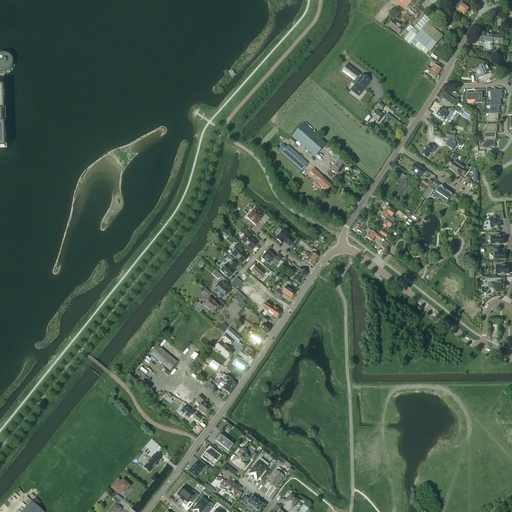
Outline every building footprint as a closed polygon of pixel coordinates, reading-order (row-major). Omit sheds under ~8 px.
[(457,3),(454,7),(456,9),(464,15),(465,15),(466,14),(467,13),(467,12),(470,8),(461,2),(460,4),(457,3)] [(389,20),(386,23),(388,26),(396,32),(399,34),(404,29),(401,26),(393,20),(392,22),(389,20)] [(409,33),(404,39),(410,45),(411,43),(420,51),(421,50),(426,55),(430,51),(430,52),(443,36),(428,23),(423,29),(419,33),(413,28),(409,33)] [(479,33),(478,43),(484,44),(483,47),(492,48),(492,43),(502,45),(503,36),(484,34),(484,32),(480,31),(480,33),(479,33)] [(4,54),(2,54),(0,54),(0,70),(0,71),(2,71),(4,71),(6,71),(7,70),(9,69),(10,68),(11,66),(12,64),(12,62),(12,61),(11,59),(10,57),(9,56),(8,55),(6,54),(4,54)] [(481,68),(475,70),(479,79),(484,76),(485,76),(484,74),(490,71),(490,70),(489,69),(487,64),(480,66),(481,68)] [(347,65),(342,72),(353,80),(354,81),(359,75),(360,74),(347,65)] [(432,69),(431,70),(438,75),(442,70),(435,66),(433,69),(432,69)] [(427,67),(425,70),(430,73),(429,75),(435,79),(438,75),(431,70),(427,67)] [(353,80),(351,83),(354,85),(354,86),(354,87),(351,90),(356,94),(358,91),(360,88),(363,90),(366,86),(367,85),(367,84),(370,81),(362,75),(362,76),(361,76),(359,75),(354,81),(353,80)] [(490,89),(487,89),(487,92),(490,92),(490,98),(492,98),(500,98),(501,98),(502,98),(502,94),(501,94),(501,90),(503,90),(490,90),(490,89)] [(466,95),(463,95),(463,104),(466,104),(466,101),(475,100),(475,104),(482,103),(482,93),(466,93),(466,95)] [(492,102),(489,102),(489,106),(491,106),(498,106),(499,106),(501,106),(501,102),(500,102),(500,98),(492,98),(492,102)] [(376,111),(372,117),(376,120),(378,122),(383,116),(379,113),(381,109),(382,110),(384,107),(379,103),(377,106),(379,108),(376,111)] [(491,110),(488,110),(488,114),(488,113),(489,113),(497,113),(497,114),(498,114),(499,114),(499,106),(498,106),(491,106),(491,110)] [(441,108),(437,115),(438,116),(439,117),(440,117),(444,120),(446,118),(449,120),(454,113),(455,111),(451,108),(450,110),(449,109),(447,112),(441,108)] [(488,118),(486,118),(486,122),(496,122),(497,122),(498,122),(498,114),(497,114),(497,113),(489,113),(489,118),(488,118)] [(303,125),(292,137),(315,157),(325,145),(310,131),(312,129),(305,123),(303,125)] [(485,131),(483,131),(483,133),(484,133),(485,133),(487,133),(487,132),(494,132),(494,133),(495,133),(495,132),(496,132),(497,132),(496,124),(487,124),(487,128),(485,128),(485,131)] [(485,133),(484,133),(484,137),(484,141),(485,141),(485,140),(493,140),(494,140),(495,140),(496,140),(496,132),(495,132),(495,133),(494,133),(494,132),(487,132),(487,133),(485,133)] [(437,138),(434,142),(442,148),(446,143),(441,139),(440,140),(437,138)] [(449,140),(447,143),(451,145),(449,147),(452,149),(455,144),(454,144),(454,142),(449,140)] [(485,143),(480,143),(480,149),(487,148),(487,150),(491,150),(491,148),(495,148),(495,140),(494,140),(493,140),(485,140),(485,141),(485,143)] [(283,144),(278,150),(281,153),(302,171),(308,164),(288,146),(286,147),(283,144)] [(423,151),(421,153),(422,154),(427,158),(431,151),(434,152),(436,149),(431,145),(429,148),(427,147),(424,151),(423,151)] [(452,160),(448,165),(451,167),(449,170),(454,174),(459,165),(455,162),(457,158),(455,157),(456,155),(452,153),(449,158),(452,160)] [(337,163),(331,170),(338,176),(346,166),(341,162),(339,160),(341,157),(336,154),(332,159),(332,160),(333,160),(337,163)] [(415,164),(411,170),(421,177),(424,173),(426,175),(428,173),(425,171),(415,164)] [(459,165),(454,174),(457,176),(459,177),(461,175),(463,176),(469,167),(466,166),(464,169),(459,165)] [(314,169),(308,175),(326,192),(332,185),(314,169)] [(403,180),(396,191),(399,193),(402,195),(409,185),(410,185),(413,182),(407,178),(408,178),(402,174),(399,178),(403,180)] [(429,188),(425,194),(429,196),(432,198),(432,197),(433,198),(432,198),(433,199),(433,198),(434,199),(435,199),(436,199),(437,199),(438,198),(440,200),(441,198),(442,199),(442,198),(442,197),(448,200),(446,203),(448,201),(450,198),(453,200),(456,196),(456,195),(452,195),(443,188),(443,187),(442,187),(442,186),(441,186),(441,187),(440,187),(433,182),(433,183),(431,185),(429,188)] [(387,206),(383,211),(392,217),(396,213),(392,210),(387,206)] [(255,208),(247,217),(256,225),(261,220),(265,224),(269,219),(265,215),(264,216),(255,208)] [(383,211),(380,216),(382,218),(380,221),(383,223),(390,228),(393,229),(396,224),(394,223),(396,220),(392,217),(383,211)] [(494,217),(489,218),(491,228),(501,226),(500,220),(504,220),(502,212),(493,214),(494,217)] [(244,227),(240,231),(245,236),(241,241),(251,250),(257,244),(250,238),(252,235),(244,227)] [(368,234),(366,237),(372,242),(375,237),(381,241),(382,238),(371,230),(369,229),(366,232),(368,234)] [(283,230),(276,239),(282,244),(284,242),(289,246),(294,241),(288,237),(289,236),(283,230)] [(497,233),(491,233),(491,237),(491,244),(495,244),(495,245),(499,245),(499,244),(504,244),(504,236),(500,236),(497,236),(497,233)] [(236,250),(232,255),(242,264),(247,257),(242,252),(244,250),(237,244),(234,248),(236,250)] [(303,251),(302,253),(304,254),(315,262),(318,257),(315,255),(317,252),(309,246),(307,249),(312,252),(310,255),(308,254),(303,251)] [(501,250),(493,250),(493,260),(506,260),(506,255),(505,255),(505,253),(501,253),(501,250)] [(262,258),(269,264),(274,258),(267,252),(264,255),(263,255),(262,257),(262,258)] [(303,260),(301,263),(308,267),(310,264),(312,266),(315,262),(304,254),(303,256),(305,258),(306,257),(308,258),(306,261),(303,260)] [(234,272),(233,270),(237,266),(232,261),(228,266),(226,264),(221,270),(229,278),(234,272)] [(502,263),(495,263),(495,266),(496,266),(496,274),(501,274),(501,275),(505,275),(505,274),(509,274),(509,266),(505,266),(502,266),(502,263)] [(257,265),(251,271),(260,278),(265,272),(268,275),(270,272),(265,268),(263,270),(257,265)] [(293,269),(292,272),(304,279),(307,274),(300,269),(297,273),(295,272),(296,271),(293,269)] [(292,272),(290,274),(293,276),(294,275),(295,276),(293,280),(300,285),(304,279),(292,272)] [(501,279),(487,279),(487,282),(487,283),(488,283),(489,283),(492,283),(492,288),(492,289),(494,289),(494,292),(495,292),(496,292),(497,292),(501,292),(501,291),(501,290),(501,288),(504,288),(505,288),(505,287),(504,287),(504,286),(504,282),(501,282),(501,279)] [(235,285),(232,282),(231,284),(237,289),(242,283),(239,280),(235,285)] [(229,289),(231,287),(224,281),(222,283),(221,282),(218,285),(217,285),(216,285),(215,286),(215,287),(215,288),(216,289),(214,292),(221,298),(223,296),(225,297),(230,291),(229,289)] [(286,286),(282,292),(291,298),(295,293),(288,288),(286,286)] [(254,289),(247,297),(261,309),(262,308),(268,312),(266,315),(267,315),(271,318),(273,316),(278,319),(280,315),(279,314),(280,313),(277,310),(274,308),(275,306),(268,301),(254,290),(254,289)] [(238,295),(234,299),(238,303),(242,299),(238,295)] [(218,307),(214,304),(215,303),(213,301),(212,302),(208,298),(203,304),(201,305),(199,304),(195,309),(199,313),(205,307),(213,313),(218,307)] [(261,321),(259,325),(261,326),(259,329),(260,330),(260,331),(261,331),(262,331),(266,334),(267,333),(267,334),(269,331),(270,329),(264,325),(265,324),(268,320),(265,318),(264,317),(261,321)] [(229,328),(225,333),(237,343),(241,339),(229,328)] [(253,333),(249,340),(256,344),(256,343),(260,346),(263,340),(253,333)] [(227,336),(216,348),(222,353),(221,354),(227,359),(233,352),(226,346),(229,343),(230,345),(233,342),(227,336)] [(255,353),(246,347),(247,346),(244,344),(241,348),(242,348),(237,356),(242,360),(245,355),(248,357),(248,356),(251,358),(255,353)] [(177,363),(157,346),(150,354),(170,371),(177,363)] [(207,365),(211,360),(206,356),(202,362),(207,365)] [(238,361),(234,367),(237,369),(238,368),(242,371),(243,370),(244,369),(246,366),(244,365),(239,361),(238,361)] [(231,382),(233,380),(226,376),(222,382),(233,390),(236,385),(231,382)] [(230,394),(233,390),(222,382),(221,381),(219,379),(216,383),(223,388),(222,389),(230,394)] [(210,408),(203,402),(205,399),(200,395),(197,399),(202,403),(197,408),(205,415),(210,408)] [(202,418),(194,412),(191,416),(198,423),(202,418)] [(220,435),(215,441),(216,442),(215,444),(220,448),(222,446),(229,451),(233,445),(221,436),(220,435)] [(241,450),(232,462),(237,466),(237,465),(243,470),(248,463),(247,462),(250,458),(245,454),(246,453),(246,452),(246,451),(246,450),(244,449),(243,449),(242,449),(242,450),(241,451),(241,450)] [(205,452),(201,458),(205,461),(207,459),(211,463),(214,460),(217,462),(221,456),(216,452),(214,454),(209,450),(206,453),(205,452)] [(151,470),(160,460),(154,455),(144,468),(149,473),(151,470)] [(191,469),(189,472),(192,474),(196,477),(199,474),(201,472),(201,471),(203,468),(200,466),(200,465),(196,462),(194,466),(194,465),(191,469)] [(257,462),(248,474),(257,481),(258,479),(261,482),(269,472),(265,469),(266,469),(265,468),(266,467),(267,466),(267,464),(266,463),(265,463),(264,463),(263,464),(262,466),(257,462)] [(276,471),(267,482),(276,488),(284,477),(276,471)] [(121,482),(118,479),(111,488),(118,494),(121,491),(124,493),(130,486),(123,480),(121,482)] [(241,488),(232,482),(229,480),(226,483),(223,480),(220,485),(223,487),(223,488),(226,490),(226,491),(227,492),(227,493),(230,495),(230,494),(232,495),(234,492),(236,494),(241,488)] [(195,498),(193,497),(190,494),(191,492),(188,488),(186,491),(182,488),(176,495),(180,498),(179,500),(183,502),(184,501),(188,504),(189,501),(192,503),(193,502),(195,498)] [(287,500),(285,504),(286,505),(284,507),(289,511),(291,509),(292,509),(298,501),(294,499),(294,498),(291,495),(287,500)] [(249,500),(244,496),(240,501),(246,506),(247,504),(258,511),(263,504),(252,496),(251,497),(252,497),(249,500)] [(202,511),(208,511),(212,508),(201,500),(193,511),(194,511),(201,511),(202,511)] [(43,511),(39,508),(36,505),(31,501),(21,511),(43,511)]
